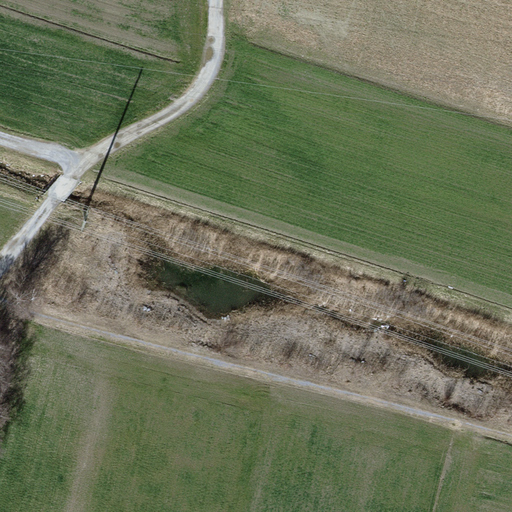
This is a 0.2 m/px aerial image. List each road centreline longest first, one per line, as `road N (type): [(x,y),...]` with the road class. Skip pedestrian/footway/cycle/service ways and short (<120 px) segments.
road 1 (track): [(217,0),(212,61),(197,92),(84,164)]
road 2 (track): [(84,164),(0,262)]
